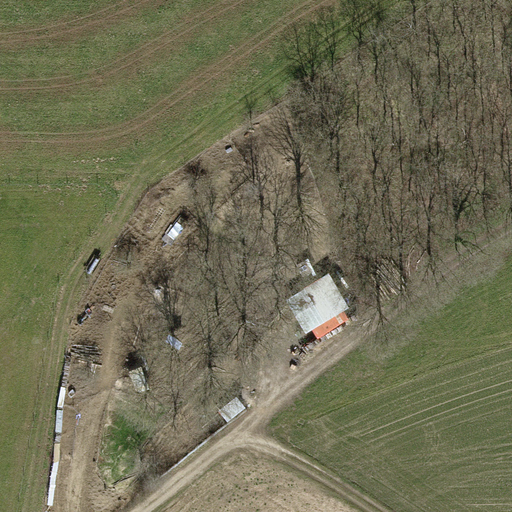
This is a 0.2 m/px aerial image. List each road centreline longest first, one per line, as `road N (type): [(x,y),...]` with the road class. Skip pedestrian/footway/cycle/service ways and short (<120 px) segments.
road 1 (track): [(128,511),(511,222)]
road 2 (track): [(242,422),(362,511)]
